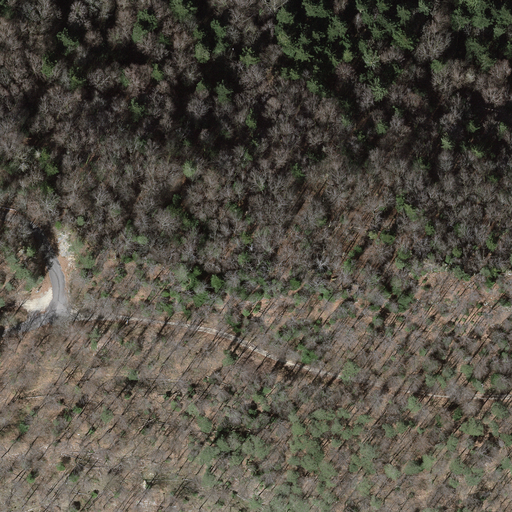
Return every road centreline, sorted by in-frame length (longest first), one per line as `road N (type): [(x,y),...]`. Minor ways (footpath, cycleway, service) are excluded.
road 1 (track): [(511,398),(356,382),(193,328),(56,308),(0,313)]
road 2 (unclassified): [(0,213),(41,235),(58,286),(54,311),(0,332)]
